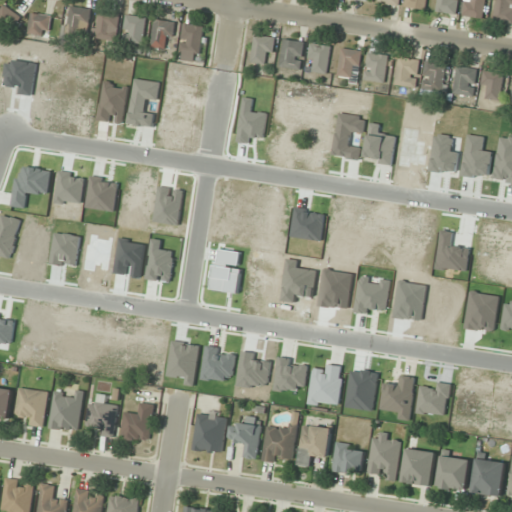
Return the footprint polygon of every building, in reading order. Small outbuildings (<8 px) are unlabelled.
[(427,9),(427,0),(406,0),(406,7),(427,9)] [(457,15),(459,0),(438,0),(436,11),(457,15)] [(468,0),(464,0),(463,16),(484,18),(485,0),(471,0),(468,0)] [(511,21),(511,0),(496,0),(496,22),(511,21)] [(68,31),(87,35),(92,9),(72,6),(68,31)] [(121,14),(100,10),(94,37),(116,42),(121,14)] [(28,33),(49,37),(53,16),(32,12),(28,33)] [(144,44),(147,17),(127,15),(124,42),(144,44)] [(164,49),(177,28),(163,19),(149,40),(164,49)] [(179,59),(201,62),(205,26),(184,23),(179,59)] [(272,64),(276,37),(256,34),(253,62),(272,64)] [(281,67),(302,70),(305,42),(285,39),(281,67)] [(327,73),(329,46),(311,44),(309,62),(316,62),(315,72),(327,73)] [(360,80),(363,50),(342,48),(339,78),(360,80)] [(366,81),(386,83),(389,54),(368,52),(366,81)] [(420,60),(400,57),(396,85),(416,88),(420,60)] [(445,95),(445,62),(424,62),(424,95),(445,95)] [(454,94),(474,96),(477,68),(457,66),(454,94)] [(503,71),(483,71),(483,99),(503,99),(503,71)] [(14,389),(0,387),(0,419),(9,421),(14,389)] [(26,414),(25,424),(46,426),(50,392),(20,388),(17,413),(26,414)] [(85,392),(76,390),(76,397),(54,394),(51,429),(80,432),(85,392)] [(114,437),(119,407),(108,405),(110,396),(101,394),(99,405),(90,403),(86,423),(99,425),(97,435),(114,437)] [(150,442),(156,404),(138,401),(136,411),(127,410),(122,437),(150,442)] [(193,451),(224,455),(229,417),(199,412),(193,451)] [(247,446),(246,457),(258,459),(263,425),(234,421),(231,443),(247,446)] [(268,424),(263,461),(283,463),(284,456),(295,457),(299,428),(268,424)] [(311,457),(330,459),(333,427),(304,425),(300,466),(310,467),(311,457)] [(368,475),(387,478),(387,480),(398,482),(404,441),(394,439),(394,434),(374,431),(368,475)] [(333,471),(362,476),(367,448),(337,443),(333,471)] [(433,487),(437,452),(408,448),(403,483),(433,487)] [(503,497),(507,463),(487,460),(488,454),(478,453),(473,493),(503,497)] [(472,460),(443,455),(438,487),(467,492),(472,460)] [(31,511),(36,483),(7,478),(2,511),(31,511)] [(54,485),(43,484),(39,511),(67,511),(70,498),(53,496),(54,485)] [(103,511),(106,493),(78,489),(74,511),(103,511)] [(138,511),(141,498),(111,495),(109,511),(138,511)]
